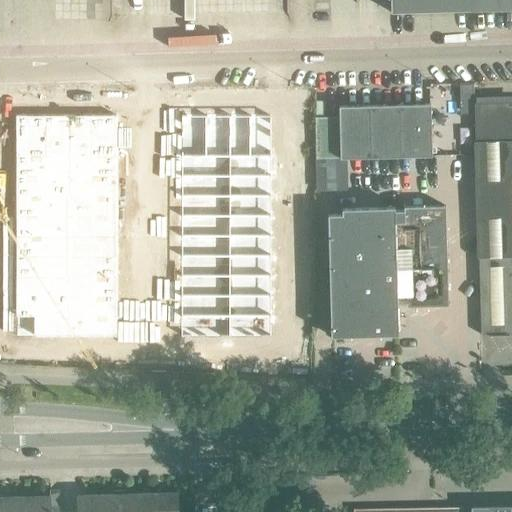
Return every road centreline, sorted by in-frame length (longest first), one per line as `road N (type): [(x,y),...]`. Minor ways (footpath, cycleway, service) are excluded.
road 1 (unclassified): [(0,74),(511,56)]
road 2 (tertiary): [(511,420),(209,431)]
road 3 (tertiary): [(209,431),(0,410)]
road 4 (tertiary): [(0,442),(209,431)]
